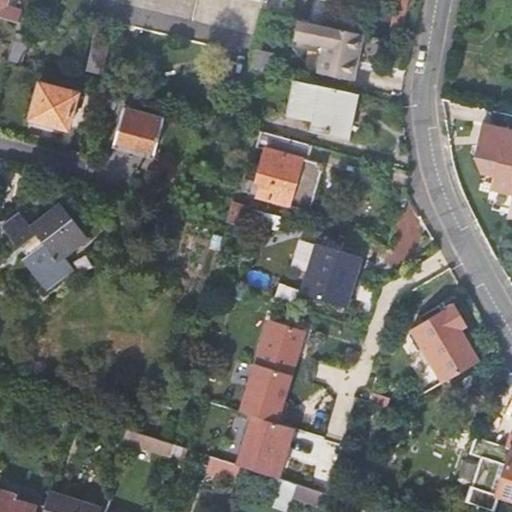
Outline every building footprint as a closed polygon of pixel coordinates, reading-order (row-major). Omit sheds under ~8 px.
[(0,0),(0,17),(18,23),(21,12),(4,7),(5,0),(0,0)] [(315,0),(311,24),(337,29),(344,0),(315,0)] [(398,0),(390,40),(400,42),(408,0),(398,0)] [(311,24),(300,21),(296,41),(327,47),(322,74),(355,80),(364,35),(337,29),(311,24)] [(94,41),(87,70),(101,74),(109,44),(94,41)] [(275,54),(254,50),(248,72),(270,77),(275,54)] [(355,94),(296,82),(289,115),(315,120),(314,131),(345,138),(355,94)] [(40,84),(30,120),(68,129),(77,94),(40,84)] [(476,121),(479,110),(457,105),(452,127),(474,132),(476,121)] [(165,118),(124,107),(113,148),(154,159),(165,118)] [(480,109),(479,110),(476,121),(492,125),(495,112),(480,109)] [(511,116),(506,115),(498,148),(511,151),(511,116)] [(311,146),(261,133),(257,148),(264,149),(256,182),(261,183),(258,197),(288,205),(288,206),(309,212),(322,164),(306,160),(311,146)] [(73,268),(63,255),(86,236),(61,203),(39,221),(41,224),(34,230),(36,233),(20,246),(26,254),(22,259),(46,289),(73,268)] [(229,221),(243,227),(245,221),(249,208),(250,207),(234,203),(229,221)] [(249,208),(245,221),(278,230),(282,217),(249,208)] [(392,233),(388,248),(385,259),(400,262),(407,237),(392,233)] [(360,255),(314,242),(300,292),(346,305),(360,255)] [(422,321),(410,328),(441,382),(475,363),(478,361),(460,328),(466,325),(453,303),(442,309),(422,321)] [(258,363),(287,373),(291,374),(305,332),(287,325),(288,321),(270,315),(255,363),(258,363)] [(287,373),(258,363),(255,375),(284,384),(287,373)] [(72,411),(47,403),(43,416),(71,425),(75,412),(72,411)] [(251,414),(235,463),(246,467),(265,473),(278,477),(285,456),(272,452),(282,423),(251,414)] [(127,429),(121,448),(139,454),(141,447),(171,457),(175,444),(127,429)] [(499,496),(511,499),(511,448),(474,436),(474,437),(473,440),(472,439),(467,454),(478,457),(468,486),(468,485),(463,501),(470,503),(468,508),(476,510),(478,506),(492,511),(499,496)] [(205,470),(241,482),(246,467),(210,455),(205,470)] [(277,495),(283,479),(278,477),(265,473),(260,489),(277,495)] [(319,491),(304,486),(301,496),(315,501),(319,491)] [(100,511),(101,509),(49,493),(42,511),(100,511)] [(0,496),(0,511),(33,511),(35,508),(0,496)]
